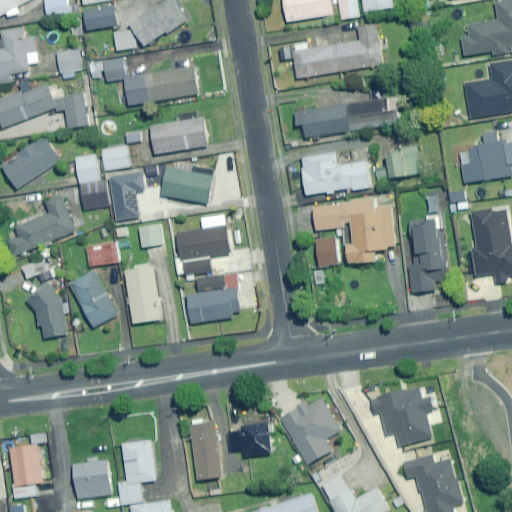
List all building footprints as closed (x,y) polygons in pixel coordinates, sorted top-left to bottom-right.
[(33,0),(0,0),(0,17),(6,14),(9,19),(20,13),(18,8),(33,0)] [(73,16),(70,0),(44,0),(46,19),(73,16)] [(113,34),(117,54),(146,49),(188,22),(173,0),(170,0),(131,27),(133,30),(113,34)] [(333,16),(330,0),(282,0),(287,24),(333,16)] [(360,18),(357,0),(339,0),(342,20),(360,18)] [(362,0),(365,15),(394,9),(392,0),(362,0)] [(511,1),(495,4),(498,21),(469,26),(470,39),(462,40),(464,57),(492,53),(493,56),(511,53),(511,1)] [(117,27),(114,7),(84,12),(87,31),(117,27)] [(22,40),(21,31),(1,34),(3,49),(0,49),(0,84),(12,83),(11,76),(30,73),(28,66),(39,64),(34,38),(22,40)] [(383,66),(378,32),(360,35),(361,43),(341,46),(339,34),(308,39),(310,48),(292,50),(297,80),(383,66)] [(82,71),(79,51),(55,55),(58,75),(82,71)] [(126,79),(123,60),(104,63),(107,84),(123,81),(124,88),(115,90),(118,108),(198,95),(194,65),(169,70),(169,72),(126,79)] [(511,61),(491,65),(493,81),(465,84),(469,119),(511,113),(511,61)] [(100,62),(89,64),(91,76),(102,74),(100,62)] [(57,89),(48,92),(46,85),(0,100),(0,125),(1,129),(45,115),(46,117),(63,112),(70,131),(90,125),(80,93),(60,99),(57,89)] [(401,125),(397,99),(318,111),(318,109),(294,113),(296,127),(303,126),(305,139),(401,125)] [(209,147),(204,119),(151,127),(155,156),(209,147)] [(511,143),(500,146),(498,133),(483,135),(484,147),(468,149),(470,165),(461,166),(464,184),(511,177),(511,173),(511,165),(511,143)] [(45,137),(0,166),(0,180),(1,181),(8,177),(17,191),(61,162),(59,158),(62,156),(54,144),(51,146),(45,137)] [(111,172),(131,169),(127,147),(102,151),(105,173),(111,172)] [(350,153),(352,165),(337,167),(335,155),(301,161),(306,196),(353,189),(354,191),(371,188),(367,164),(371,163),(369,150),(350,153)] [(421,175),(417,151),(387,155),(391,180),(421,175)] [(105,173),(99,174),(96,155),(75,158),(79,185),(100,182),(106,181),(113,180),(111,172),(105,173)] [(215,170),(193,166),(192,172),(166,168),(161,196),(209,205),(215,170)] [(100,182),(79,185),(83,211),(110,207),(106,181),(100,182)] [(446,212),(442,192),(425,195),(429,215),(446,212)] [(10,242),(16,257),(49,245),(50,247),(54,246),(52,242),(77,233),(63,196),(46,202),(51,215),(18,227),(22,237),(10,242)] [(376,212),(374,199),(313,209),(316,232),(351,227),(354,245),(345,246),(349,266),(378,262),(377,252),(396,249),(390,210),(376,212)] [(163,221),(160,202),(139,204),(142,223),(163,221)] [(134,206),(121,210),(125,223),(138,219),(134,206)] [(488,212),(472,214),(477,250),(474,251),(479,281),(495,278),(496,285),(511,282),(510,277),(511,276),(511,242),(509,243),(505,213),(489,215),(488,212)] [(411,294),(437,292),(436,284),(448,283),(443,234),(438,235),(437,221),(413,223),(414,237),(416,256),(422,256),(423,265),(408,267),(411,294)] [(105,225),(96,230),(102,240),(111,235),(105,225)] [(230,255),(225,225),(176,234),(184,277),(213,272),(210,258),(230,255)] [(163,245),(160,226),(139,229),(142,249),(163,245)] [(126,228),(114,229),(115,239),(127,238),(126,228)] [(340,266),(335,239),(315,242),(319,269),(340,266)] [(118,264),(115,244),(86,248),(89,268),(118,264)] [(47,274),(44,261),(23,267),(27,280),(47,274)] [(157,298),(152,265),(125,269),(133,325),(162,320),(159,298),(157,298)] [(117,317),(96,272),(71,284),(93,328),(117,317)] [(237,273),(196,278),(198,293),(239,288),(237,273)] [(68,335),(64,302),(48,283),(27,302),(35,312),(39,327),(42,327),(45,340),(68,335)] [(240,313),(237,290),(187,297),(190,325),(234,319),(233,314),(240,313)] [(282,421),(279,422),(282,429),(285,427),(308,466),(332,452),(326,441),(340,433),(321,400),(307,408),(305,404),(280,418),(282,421)] [(204,424),(204,418),(191,420),(192,426),(190,426),(197,482),(222,478),(215,423),(204,424)] [(273,424),(242,426),(242,432),(228,433),(230,452),(244,450),(244,457),(272,455),(270,434),(274,434),(273,424)] [(414,444),(418,442),(409,425),(397,431),(394,425),(373,436),(393,475),(418,462),(433,488),(451,478),(435,449),(421,456),(414,444)] [(157,482),(152,442),(122,446),(127,482),(118,483),(121,506),(130,505),(131,511),(172,511),(171,500),(143,504),(140,484),(157,482)] [(10,449),(15,486),(13,486),(15,500),(25,498),(37,497),(35,485),(44,484),(38,445),(10,449)] [(112,496),(108,462),(73,466),(77,501),(112,496)] [(355,501),(341,476),(329,483),(321,487),(335,511),(389,511),(390,511),(377,489),(355,501)] [(317,511),(312,495),(259,511),(317,511)] [(35,508),(35,511),(55,511),(53,497),(38,499),(39,507),(35,508)] [(30,511),(29,502),(17,503),(18,511),(30,511)]
